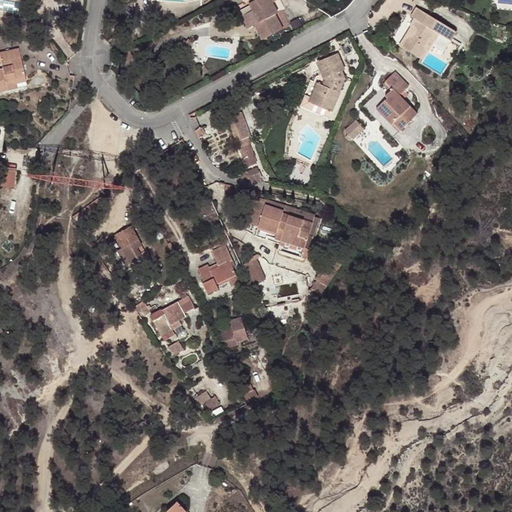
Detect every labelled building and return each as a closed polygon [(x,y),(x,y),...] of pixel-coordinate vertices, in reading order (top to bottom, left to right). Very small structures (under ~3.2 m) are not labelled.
[(273,0),(270,2),(268,2),(252,8),(251,9),(254,17),(242,22),(248,35),(256,32),(262,47),(291,35),(282,15),(276,18),(274,11),(282,8),(278,0),(273,0)] [(248,0),(252,8),(268,2),(270,2),(269,0),(248,0)] [(1,6),(0,13),(0,17),(20,20),(22,9),(1,6)] [(451,57),(419,25),(411,32),(413,35),(391,56),(424,90),(433,81),(416,66),(430,54),(442,65),(451,57)] [(5,87),(25,84),(19,55),(0,58),(0,71),(1,76),(0,76),(0,96),(6,96),(5,87)] [(318,88),(316,93),(319,94),(314,113),(334,121),(345,94),(341,92),(342,88),(341,87),(339,82),(347,79),(338,61),(318,70),(324,82),(321,84),(318,85),(318,88)] [(387,128),(395,135),(412,118),(405,111),(394,100),(403,91),(389,76),(379,86),(381,88),(386,94),(379,100),(381,102),(370,113),(385,130),(387,128)] [(26,91),(25,84),(5,87),(6,96),(26,91)] [(319,94),(316,93),(311,91),(304,109),(314,113),(319,94)] [(231,114),(242,146),(256,141),(253,134),(255,133),(246,109),(231,114)] [(199,128),(201,134),(208,130),(204,123),(199,128)] [(338,134),(347,144),(359,134),(350,124),(338,134)] [(0,186),(16,187),(17,167),(0,167),(0,186)] [(247,223),(258,227),(265,204),(266,200),(255,197),(247,223)] [(290,212),(265,204),(258,227),(283,235),(278,250),(301,258),(312,223),(289,215),(290,212)] [(290,212),(289,215),(312,223),(315,215),(291,207),(290,212)] [(93,215),(87,210),(78,216),(84,222),(93,215)] [(114,235),(122,248),(122,249),(139,239),(132,226),(114,235)] [(167,244),(174,257),(177,256),(170,243),(167,244)] [(331,268),(336,271),(358,249),(354,244),(331,268)] [(233,262),(227,246),(212,252),(219,266),(212,270),(209,265),(199,269),(205,281),(203,282),(209,294),(219,288),(218,284),(226,279),(230,286),(238,282),(230,264),(233,262)] [(117,251),(126,266),(130,264),(122,249),(122,248),(117,251)] [(174,257),(179,268),(186,265),(180,254),(177,256),(174,257)] [(252,262),(241,266),(249,285),(250,288),(260,283),(263,281),(263,280),(265,279),(267,266),(267,265),(266,264),(266,263),(259,256),(256,255),(252,257),(253,260),(252,262)] [(128,276),(125,271),(119,275),(121,280),(128,276)] [(195,308),(189,296),(151,316),(162,336),(173,330),(170,325),(186,317),(184,313),(195,308)] [(142,299),(132,305),(135,311),(140,308),(145,305),(142,299)] [(148,304),(145,305),(140,308),(143,314),(151,309),(148,304)] [(268,328),(272,339),(283,336),(279,324),(268,328)] [(173,330),(162,336),(164,341),(175,334),(173,330)] [(239,347),(231,331),(222,334),(229,351),(239,347)] [(178,341),(167,348),(175,355),(184,350),(178,341)] [(222,415),(215,406),(208,412),(214,421),(222,415)] [(184,511),(175,500),(164,508),(166,511),(184,511)]
